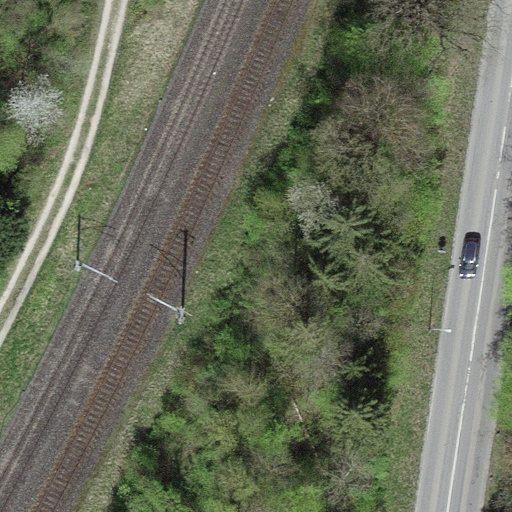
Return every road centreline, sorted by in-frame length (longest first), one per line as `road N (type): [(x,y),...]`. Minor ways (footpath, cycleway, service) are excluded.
road 1 (primary): [(445,511),(511,73)]
road 2 (track): [(115,0),(64,189),(0,354)]
